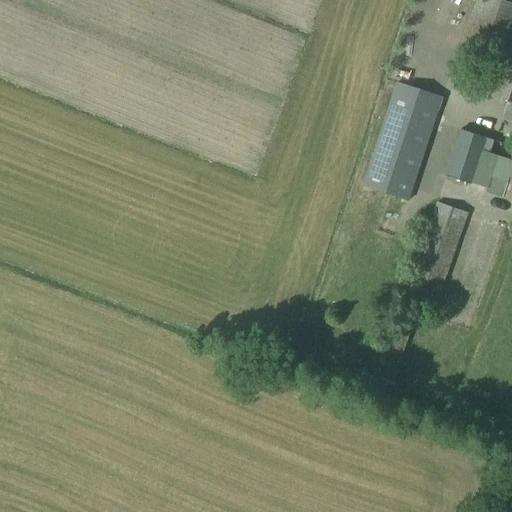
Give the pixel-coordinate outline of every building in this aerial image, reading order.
[(511,2),(505,0),(474,0),(455,53),(493,66),(511,15),(511,2)] [(396,81),(361,185),(408,201),(443,97),(396,81)] [(511,91),(502,118),(511,121),(511,91)] [(458,129),(443,175),(471,184),(486,138),(458,129)] [(437,202),(400,306),(399,306),(418,313),(431,317),(468,213),(437,202)] [(399,305),(373,380),(392,386),(418,313),(399,306),(400,306),(399,305)]
